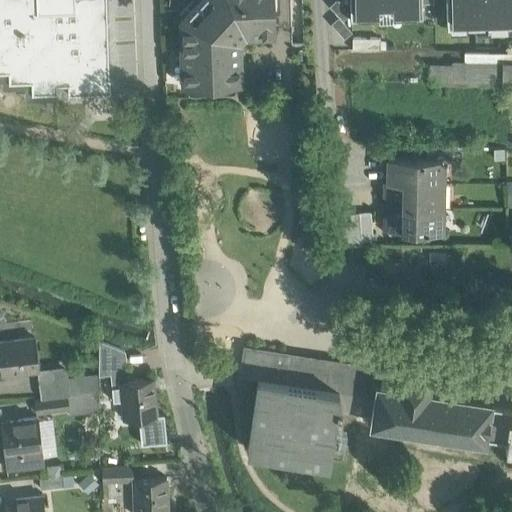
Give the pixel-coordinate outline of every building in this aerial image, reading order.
[(19,0),(19,3),(0,3),(0,76),(1,76),(1,74),(21,74),(21,75),(23,75),(23,74),(53,73),(54,87),(56,87),(55,86),(75,85),(76,94),(77,94),(77,92),(108,91),(108,93),(110,93),(108,36),(112,35),(112,31),(108,31),(106,0),(19,0)] [(272,0),(200,0),(181,20),(183,84),(225,83),(239,83),(238,34),(274,33),(272,0)] [(349,0),(350,18),(371,17),(370,12),(401,11),(401,16),(422,15),(421,0),(349,0)] [(511,0),(445,0),(447,27),(475,26),(475,29),(498,28),(498,25),(511,24),(511,0)] [(511,61),(502,61),(502,69),(501,85),(511,85),(511,61)] [(502,69),(464,67),(463,84),(501,85),(502,69)] [(120,113),(84,114),(84,126),(120,125),(120,113)] [(452,146),(426,146),(425,157),(442,158),(442,159),(452,159),(452,146)] [(425,157),(389,156),(389,181),(441,182),(442,159),(442,158),(425,157)] [(389,181),(385,181),(385,196),(403,196),(403,206),(440,207),(441,182),(389,181)] [(440,207),(403,206),(403,214),(384,214),(384,229),(440,231),(440,207)] [(371,211),(359,212),(361,240),(373,239),(371,211)] [(359,212),(341,214),(343,241),(361,241),(361,240),(359,212)] [(34,337),(0,340),(0,366),(1,375),(38,370),(34,337)] [(101,375),(124,375),(124,343),(101,343),(101,375)] [(511,368),(503,390),(511,391),(511,404),(491,403),(491,400),(428,390),(431,375),(397,370),(397,371),(244,347),(240,375),(258,377),(247,448),(327,460),(335,409),(339,410),(340,409),(370,414),(369,423),(485,441),(486,435),(508,438),(506,447),(511,447),(511,368)] [(67,370),(38,374),(40,398),(70,394),(67,370)] [(153,378),(120,381),(123,419),(157,415),(153,378)] [(38,417),(1,422),(5,455),(42,451),(38,417)] [(42,451),(5,455),(6,469),(44,464),(42,451)] [(61,474),(39,477),(40,489),(63,486),(61,474)] [(167,511),(166,477),(133,478),(133,511),(167,511)] [(43,511),(42,495),(5,499),(6,511),(43,511)]
